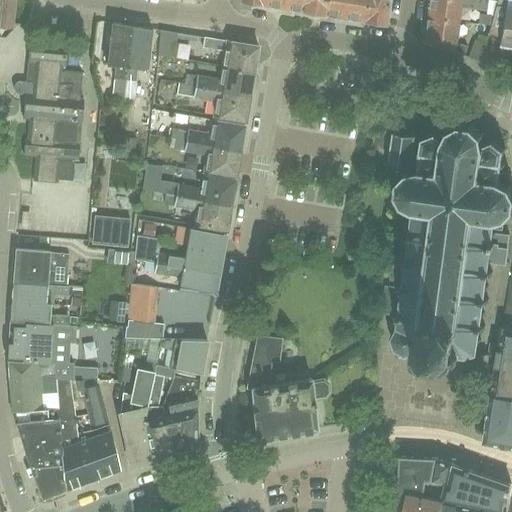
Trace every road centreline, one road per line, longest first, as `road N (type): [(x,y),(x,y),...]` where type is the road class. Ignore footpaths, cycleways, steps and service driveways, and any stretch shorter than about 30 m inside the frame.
road 1 (residential): [(240,469),(222,443),(221,386),(282,45)]
road 2 (unclassified): [(511,461),(409,435),(240,469)]
road 3 (residential): [(212,23),(66,0)]
road 4 (tertiary): [(102,511),(240,469)]
